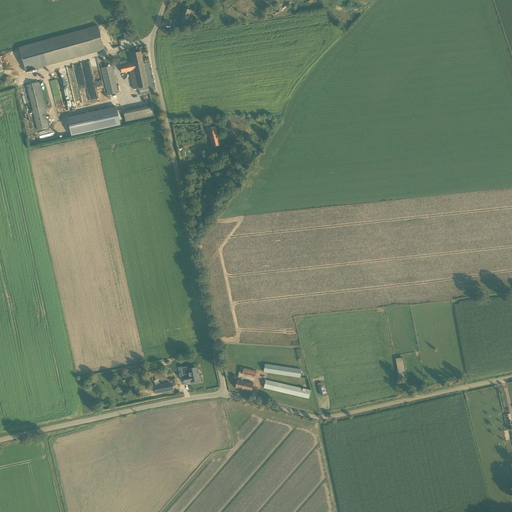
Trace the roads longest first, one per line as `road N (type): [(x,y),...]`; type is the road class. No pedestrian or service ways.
road 1 (unclassified): [(225,395),(157,63),(155,31),(166,0)]
road 2 (unclassified): [(225,395),(340,418),(511,379)]
road 3 (unclassified): [(0,439),(225,395)]
